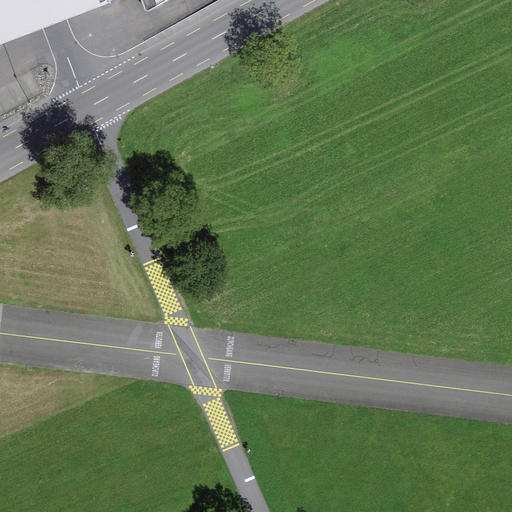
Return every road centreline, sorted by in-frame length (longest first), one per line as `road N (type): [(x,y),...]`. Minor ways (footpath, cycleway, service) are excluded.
road 1 (unclassified): [(259,511),(92,105)]
road 2 (secondary): [(92,105),(285,0)]
